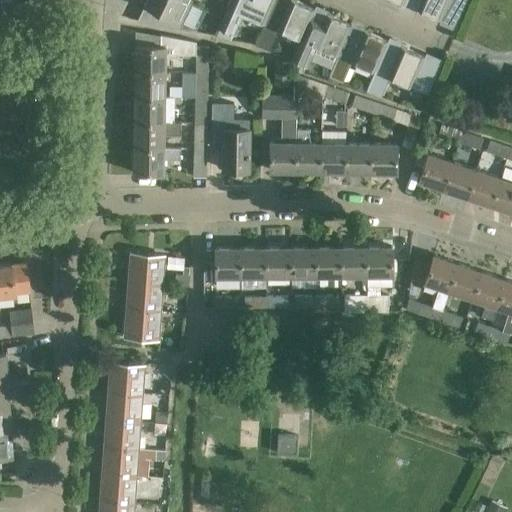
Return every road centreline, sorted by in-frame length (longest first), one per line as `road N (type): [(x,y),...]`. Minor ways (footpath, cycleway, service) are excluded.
road 1 (residential): [(76,209),(345,204),(511,247)]
road 2 (residential): [(0,505),(40,501),(54,476),(76,209)]
road 3 (residential): [(76,209),(87,6)]
